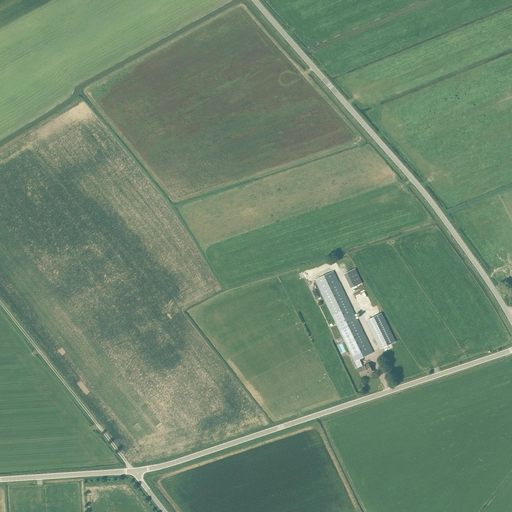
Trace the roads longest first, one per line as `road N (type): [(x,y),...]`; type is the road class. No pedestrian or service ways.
road 1 (unclassified): [(511,323),(448,224),(253,0)]
road 2 (unclassified): [(133,471),(511,349)]
road 3 (track): [(133,471),(0,302)]
road 4 (unclassified): [(0,480),(133,471)]
